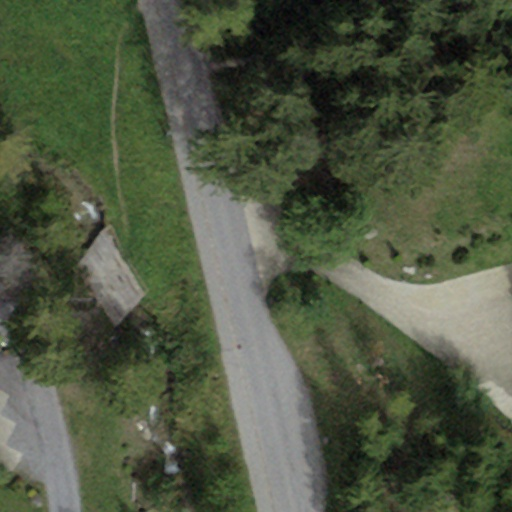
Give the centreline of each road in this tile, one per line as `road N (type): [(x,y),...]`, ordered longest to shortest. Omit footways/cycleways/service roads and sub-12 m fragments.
road 1 (residential): [(161,0),(292,511)]
road 2 (residential): [(0,314),(16,329),(39,391),(60,460),(64,511)]
